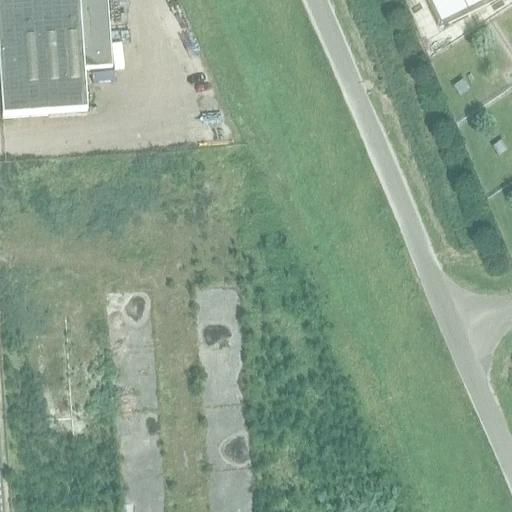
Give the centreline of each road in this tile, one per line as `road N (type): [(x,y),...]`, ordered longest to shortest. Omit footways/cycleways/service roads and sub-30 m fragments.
road 1 (unclassified): [(455,334),(319,0)]
road 2 (unclassified): [(511,462),(455,334)]
